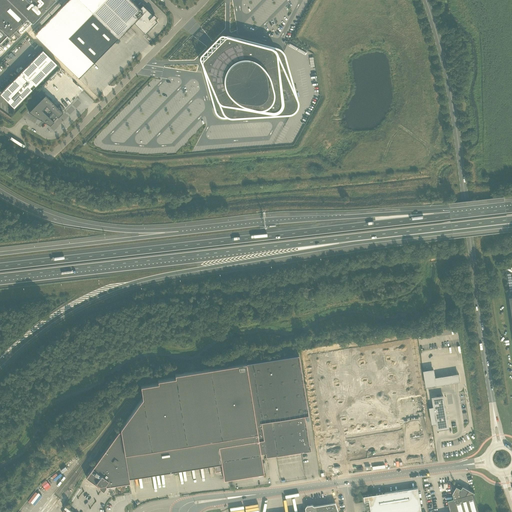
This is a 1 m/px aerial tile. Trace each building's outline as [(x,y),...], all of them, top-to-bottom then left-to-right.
[(0,0),(0,31),(6,37),(9,35),(11,32),(18,38),(20,35),(14,29),(26,16),(32,21),(52,0),(0,0)] [(93,62),(118,37),(133,22),(145,33),(157,21),(154,19),(156,17),(142,4),(139,8),(130,0),(80,0),(92,12),(68,37),(93,62)] [(280,49),(277,47),(229,35),(227,35),(225,35),(224,36),(202,58),(202,60),(201,61),(201,63),(215,111),(216,113),(217,115),(219,117),(221,118),(224,118),(288,114),(291,114),(293,113),(296,111),(297,109),(298,106),(299,103),(298,100),(286,56),(285,53),(282,51),(280,49)] [(42,49),(3,90),(0,92),(0,93),(14,108),(17,104),(57,64),(42,49)] [(63,112),(45,94),(28,111),(50,124),(63,112)] [(425,417),(412,336),(306,354),(319,434),(318,434),(319,436),(320,445),(328,444),(331,444),(331,443),(334,443),(336,442),(339,442),(338,439),(408,427),(409,430),(412,430),(414,430),(414,429),(416,429),(416,430),(420,429),(420,428),(427,427),(426,419),(425,417)] [(265,453),(266,457),(310,450),(304,414),(308,413),(298,354),(251,362),(266,453),(265,453)] [(173,468),(174,471),(174,472),(175,472),(176,472),(176,471),(177,471),(177,470),(176,468),(213,462),(215,471),(222,470),(224,479),(264,473),(261,453),(265,453),(266,453),(251,362),(246,362),(175,374),(175,377),(158,380),(158,382),(141,385),(143,397),(120,428),(121,430),(119,431),(86,476),(103,489),(105,486),(130,482),(129,475),(173,468)] [(426,386),(439,384),(438,377),(435,377),(433,369),(423,371),(426,386)] [(448,427),(443,395),(432,397),(434,407),(429,408),(432,423),(436,422),(438,429),(448,427)] [(421,511),(418,491),(418,487),(384,493),(384,492),(364,496),(364,501),(365,501),(366,511),(421,511)] [(448,500),(450,511),(478,511),(474,493),(475,493),(469,490),(466,495),(461,497),(460,492),(462,488),(461,488),(461,489),(458,487),(456,488),(452,494),(454,498),(448,500)] [(306,511),(302,511),(334,511),(335,511),(339,511),(336,502),(314,506),(312,504),(307,505),(306,507),(306,511)]
